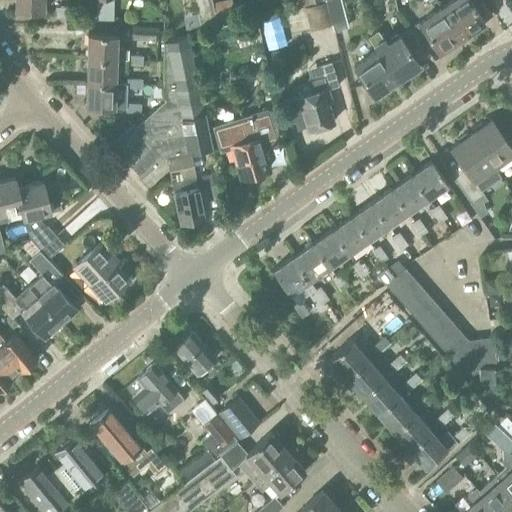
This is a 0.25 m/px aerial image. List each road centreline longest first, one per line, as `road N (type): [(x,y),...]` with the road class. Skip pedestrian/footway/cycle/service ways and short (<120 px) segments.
road 1 (residential): [(193,275),(347,160),(511,52)]
road 2 (residential): [(405,511),(193,275)]
road 3 (residential): [(0,430),(193,275)]
road 4 (residential): [(193,275),(31,96)]
